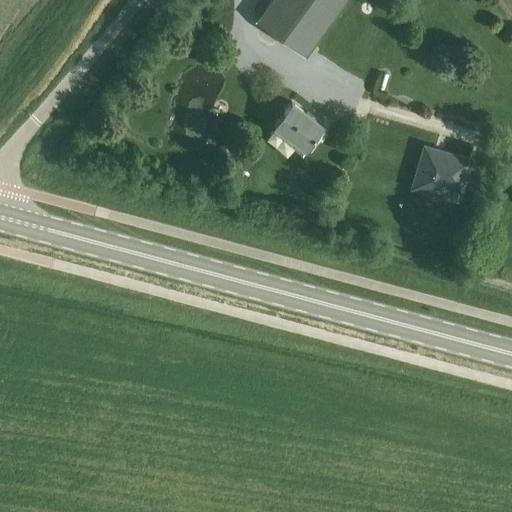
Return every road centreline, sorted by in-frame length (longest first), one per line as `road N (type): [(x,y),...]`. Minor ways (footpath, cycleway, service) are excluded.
road 1 (primary): [(511,353),(0,217)]
road 2 (unclassified): [(0,168),(138,0)]
